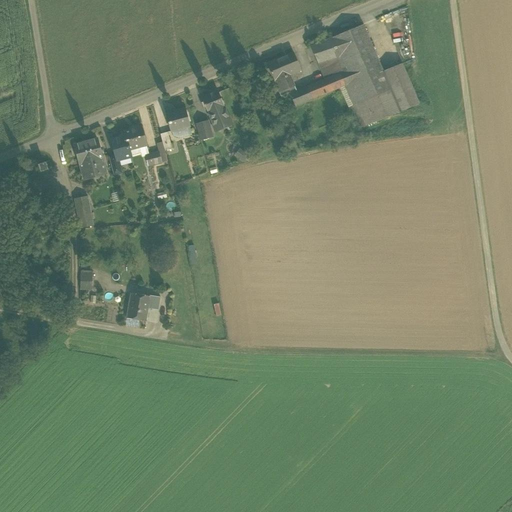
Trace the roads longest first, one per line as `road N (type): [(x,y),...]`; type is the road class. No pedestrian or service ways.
road 1 (unclassified): [(450,0),(496,327),(511,361)]
road 2 (unclassified): [(387,0),(53,138)]
road 3 (residential): [(164,336),(0,308)]
